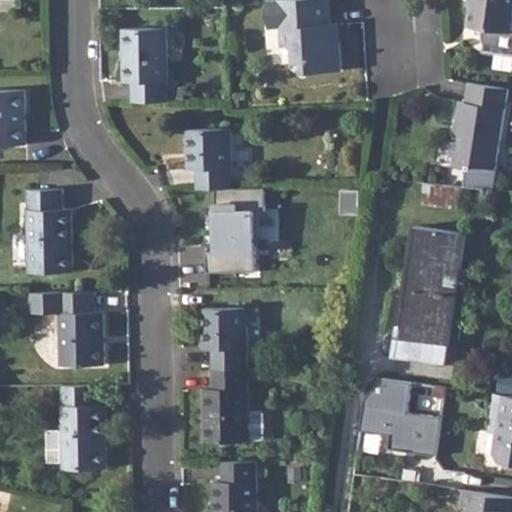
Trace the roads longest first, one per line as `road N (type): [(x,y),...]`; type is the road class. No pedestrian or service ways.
road 1 (residential): [(162,511),(156,241),(148,203),(83,121),(76,0)]
road 2 (residential): [(341,511),(377,291)]
road 3 (residential): [(401,8),(424,22),(424,57),(400,68),(379,46),(381,13)]
